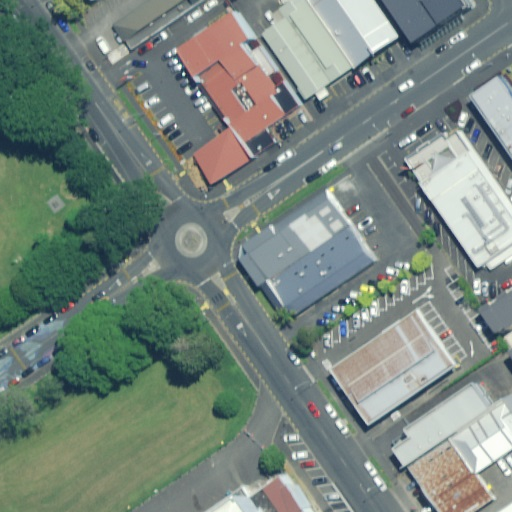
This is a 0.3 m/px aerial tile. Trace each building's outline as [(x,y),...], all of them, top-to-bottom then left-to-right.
[(133,47),(202,0),(151,0),(114,25),(126,42),(128,40),(133,47)] [(263,33),(308,100),(356,68),(309,0),(291,0),(271,14),(277,24),(263,33)] [(309,0),(356,68),(403,37),(377,0),(309,0)] [(448,27),(430,0),(390,0),(420,45),(448,27)] [(430,0),(448,27),(475,9),(468,0),(430,0)] [(234,11),(178,48),(229,125),(249,154),(271,140),(261,125),(295,103),(234,11)] [(511,102),(497,80),(470,99),(511,160),(511,102)] [(249,154),(229,125),(192,148),(211,178),(249,154)] [(511,244),(511,213),(459,136),(450,142),(447,137),(408,163),(479,267),(511,244)] [(328,189),(243,248),(289,316),(375,257),(328,189)] [(511,275),(482,295),(502,326),(511,319),(511,275)] [(417,315),(330,371),(366,428),(454,372),(417,315)] [(469,392),(404,435),(409,442),(393,453),(403,470),(485,416),(469,392)] [(511,398),(500,406),(511,424),(511,398)] [(511,424),(500,406),(446,442),(458,461),(469,478),(511,450),(511,424)] [(446,442),(403,470),(416,489),(458,461),(446,442)] [(458,461),(416,489),(431,511),(473,485),(469,478),(458,461)] [(311,511),(288,478),(255,500),(248,489),(214,511),(311,511)] [(473,485),(431,511),(475,511),(486,505),(473,485)]
